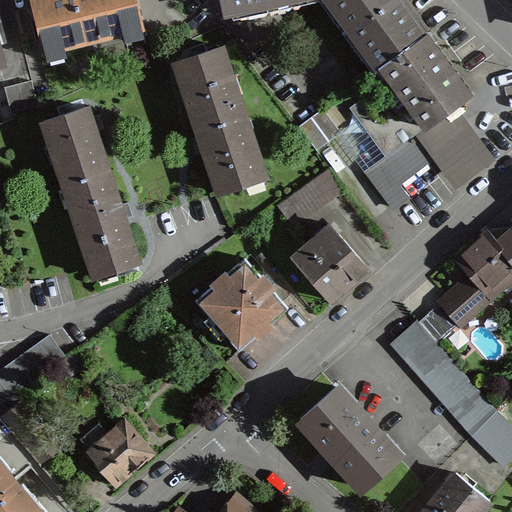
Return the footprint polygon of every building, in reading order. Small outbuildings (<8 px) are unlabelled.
[(144,43),(150,39),(140,0),(37,0),(49,46),(96,35),(100,51),(106,52),(112,52),(119,52),(126,51),(132,49),(138,47),(144,43)] [(223,0),(227,11),(276,0),(329,0),(381,66),(425,33),(399,0),(223,0)] [(186,13),(159,20),(166,45),(192,38),(186,13)] [(426,126),(452,107),(470,93),(434,44),(436,42),(428,31),(425,33),(381,66),(390,77),(426,126)] [(265,176),(221,47),(177,62),(221,191),(265,176)] [(366,95),(350,107),(386,156),(426,126),(390,77),(366,95)] [(31,79),(6,86),(13,112),(38,105),(31,79)] [(344,98),(350,107),(366,95),(360,86),(344,98)] [(346,119),(334,103),(325,110),(337,125),(346,119)] [(87,107),(44,120),(96,275),(138,261),(87,107)] [(318,150),(342,132),(337,125),(325,110),(324,107),(299,125),(318,150)] [(468,128),(452,107),(426,126),(386,156),(365,172),(391,206),(408,193),(398,180),(468,128)] [(330,166),(278,204),(294,227),(347,189),(330,166)] [(330,299),(369,267),(331,223),(314,238),(317,242),(296,259),(330,299)] [(511,229),(499,241),(511,255),(511,229)] [(460,323),(462,326),(493,298),(486,290),(511,266),(511,255),(499,241),(489,230),(457,258),(470,273),(440,301),(441,302),(460,323)] [(245,257),(196,300),(210,315),(215,310),(231,329),(225,334),(239,350),(289,307),(245,257)] [(460,323),(441,302),(418,322),(438,343),(460,323)] [(417,320),(392,342),(474,433),(497,410),(438,343),(418,322),(417,320)] [(50,334),(0,369),(0,403),(15,393),(66,356),(50,334)] [(302,417),(364,487),(399,456),(383,439),(386,436),(355,401),(352,404),(337,386),(302,417)] [(15,393),(0,403),(0,409),(44,461),(61,447),(15,393)] [(511,457),(511,424),(497,410),(474,433),(506,464),(511,457)] [(86,451),(117,485),(155,451),(124,418),(108,433),(100,424),(83,439),(90,448),(86,451)] [(0,455),(0,511),(49,511),(24,483),(21,485),(10,473),(13,470),(0,455)] [(55,457),(43,468),(63,490),(74,480),(55,457)] [(479,511),(490,500),(457,473),(423,511),(479,511)] [(220,511),(259,511),(236,493),(220,511)]
